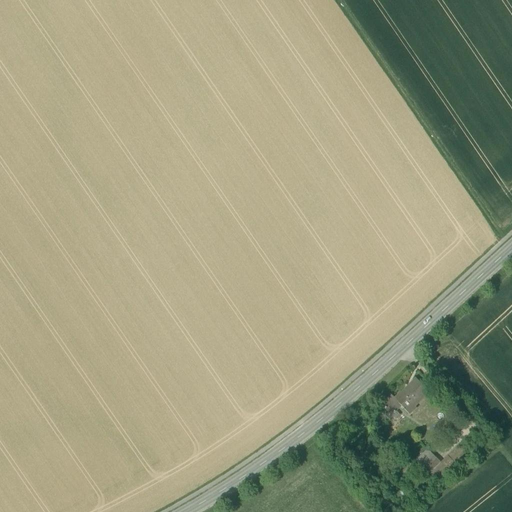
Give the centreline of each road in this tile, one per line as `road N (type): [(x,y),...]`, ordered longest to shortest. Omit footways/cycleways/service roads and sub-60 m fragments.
road 1 (tertiary): [(187,511),(310,429),(511,247)]
road 2 (track): [(419,511),(499,446),(511,462)]
